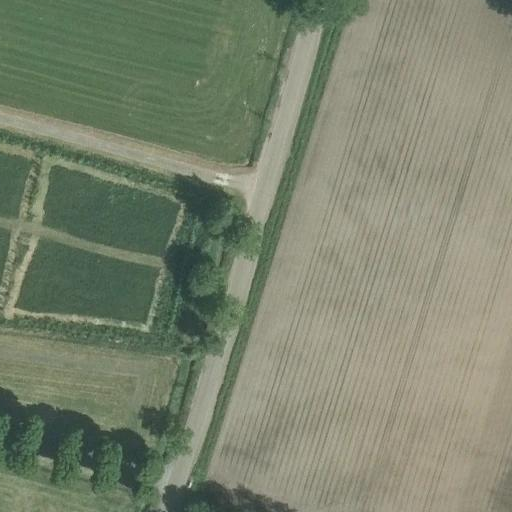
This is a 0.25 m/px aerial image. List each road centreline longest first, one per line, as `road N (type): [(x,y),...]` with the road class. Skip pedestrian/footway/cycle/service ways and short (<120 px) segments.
road 1 (unclassified): [(162,511),(313,0)]
road 2 (unknown): [(173,478),(0,439)]
